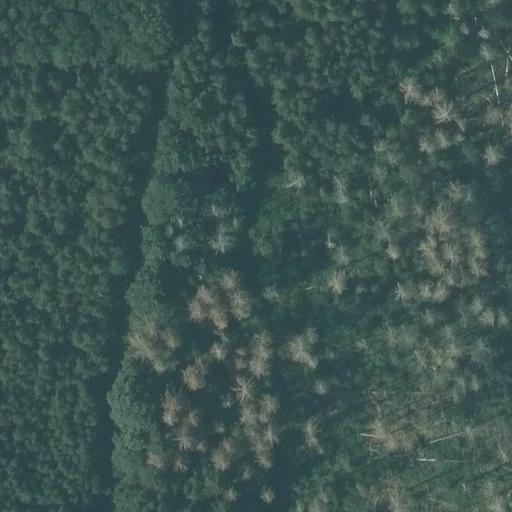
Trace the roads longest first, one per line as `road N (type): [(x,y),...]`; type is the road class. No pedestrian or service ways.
road 1 (unknown): [(214,0),(265,128),(261,178),(243,222),(268,306),(273,371),(293,420),(281,511)]
road 2 (track): [(109,511),(163,95),(164,0)]
